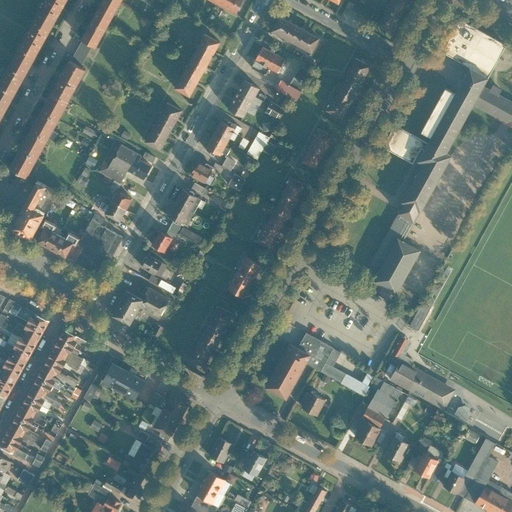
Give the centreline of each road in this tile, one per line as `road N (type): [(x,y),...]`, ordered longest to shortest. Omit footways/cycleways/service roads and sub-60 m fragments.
road 1 (residential): [(405,59),(217,400)]
road 2 (residential): [(87,325),(266,0)]
road 3 (residential): [(80,0),(64,45),(0,148)]
road 4 (residential): [(217,400),(87,325)]
road 5 (residential): [(217,400),(348,468)]
road 6 (residential): [(0,427),(63,312)]
road 7 (residential): [(291,0),(405,59)]
road 8 (residential): [(217,400),(156,511)]
